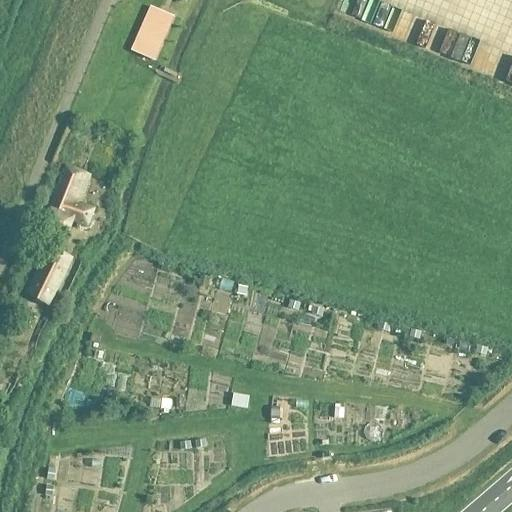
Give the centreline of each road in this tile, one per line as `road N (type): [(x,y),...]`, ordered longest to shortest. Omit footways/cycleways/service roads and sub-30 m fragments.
road 1 (unclassified): [(0,262),(107,0)]
road 2 (unclassified): [(260,511),(297,497),(411,478),(449,460),(511,410)]
